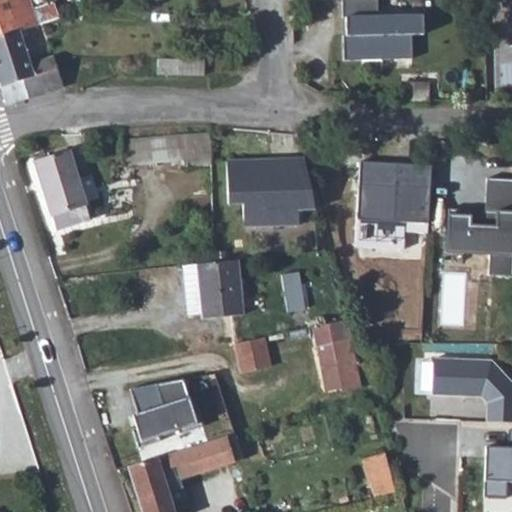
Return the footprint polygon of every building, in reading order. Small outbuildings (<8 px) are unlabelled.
[(20,0),(0,0),(0,6),(8,33),(28,27),(20,0)] [(33,0),(41,23),(60,17),(54,0),(49,0),(43,2),(41,0),(33,0)] [(511,46),(511,0),(483,0),(486,47),(511,46)] [(344,2),(346,58),(413,56),(414,33),(423,32),(423,1),(344,2)] [(0,90),(4,103),(8,102),(17,100),(12,82),(21,79),(18,67),(8,33),(0,35),(0,90)] [(12,82),(17,100),(52,89),(43,60),(18,67),(21,79),(12,82)] [(126,162),(212,164),(213,135),(127,133),(126,162)] [(53,217),(57,230),(77,224),(56,155),(21,166),(39,222),(53,217)] [(295,204),(311,202),(296,156),(277,158),(278,163),(272,164),(271,155),(219,162),(224,205),(239,204),(241,220),(249,226),(297,219),(295,204)] [(427,233),(430,165),(359,162),(355,247),(404,249),(405,232),(427,233)] [(511,179),(487,179),(486,210),(481,210),(480,216),(470,216),(470,210),(449,209),(446,246),(490,248),(489,270),(511,271),(511,179)] [(179,262),(185,308),(186,318),(224,313),(217,258),(179,262)] [(290,302),(283,268),(268,271),(276,305),(290,302)] [(334,310),(302,319),(307,336),(323,332),(327,346),(335,376),(336,382),(352,378),(334,310)] [(254,330),(225,337),(232,366),(261,359),(254,330)] [(488,402),(488,419),(511,420),(511,380),(491,359),(435,356),(433,394),(482,397),(488,402)] [(196,421),(181,379),(129,387),(138,408),(130,411),(138,440),(196,421)] [(509,447),(488,446),(486,495),(508,496),(508,479),(511,478),(511,429),(509,429),(509,447)] [(148,455),(116,465),(131,511),(163,511),(161,502),(177,497),(170,478),(224,460),(216,434),(148,455)] [(379,441),(360,447),(367,471),(386,465),(379,441)]
